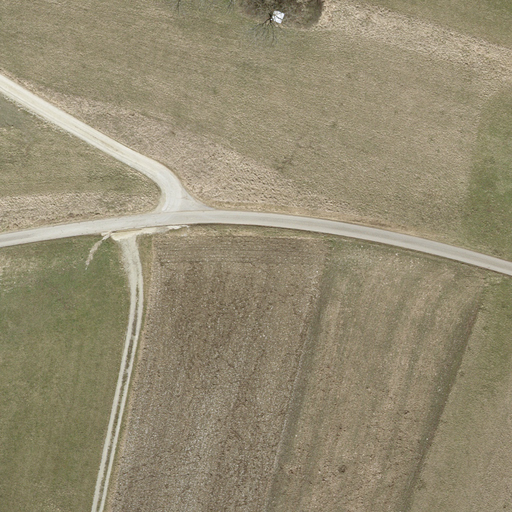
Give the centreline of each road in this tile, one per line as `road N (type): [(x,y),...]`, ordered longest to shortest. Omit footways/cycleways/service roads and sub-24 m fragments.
road 1 (track): [(511,270),(438,245),(189,216),(0,249)]
road 2 (track): [(119,230),(130,285),(94,511)]
road 3 (track): [(189,216),(169,185),(0,81)]
